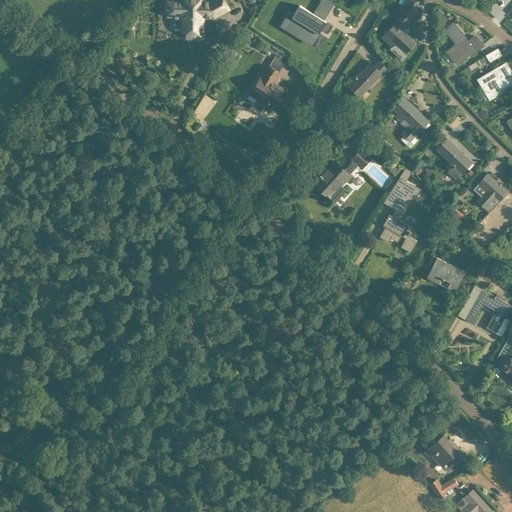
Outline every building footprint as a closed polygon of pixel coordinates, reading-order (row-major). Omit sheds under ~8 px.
[(166,1),(165,14),(167,14),(167,16),(174,16),(174,17),(178,17),(178,16),(180,16),(182,16),(181,33),(186,33),(186,37),(200,38),(200,37),(202,37),(202,28),(200,28),(201,14),(213,14),(214,16),(228,9),(223,0),(211,0),(209,1),(203,1),(202,0),(183,0),(184,2),(166,1)] [(329,0),(320,0),(319,2),(330,9),(334,3),(329,0)] [(415,44),(411,39),(402,31),(418,5),(410,0),(406,0),(400,11),(402,13),(395,25),(394,24),(382,38),(392,48),(396,45),(401,50),(406,54),(415,44)] [(299,5),(286,27),(313,43),(326,21),(299,5)] [(447,52),(451,56),(457,64),(469,54),(470,56),(483,45),(475,36),(468,42),(453,23),(445,30),(456,44),(447,52)] [(269,50),(285,61),(288,57),(272,46),(269,50)] [(497,49),(486,56),(490,61),(500,55),(497,49)] [(388,71),(385,68),(379,62),(374,67),(370,63),(356,77),(355,76),(354,77),(355,78),(350,84),(361,95),(380,75),(382,77),(388,71)] [(491,75),(479,82),(484,89),(486,87),(492,98),(500,93),(498,89),(503,86),(504,88),(511,83),(511,74),(506,64),(490,73),(491,75)] [(251,92),(247,98),(254,103),(258,97),(272,106),(283,89),(272,83),(278,73),(269,67),(263,77),(261,75),(250,92),(251,92)] [(417,133),(419,132),(428,121),(403,98),(393,108),(398,113),(395,116),(401,122),(404,119),(410,124),(408,126),(409,127),(402,134),(404,135),(401,138),(401,140),(409,147),(410,147),(417,140),(417,138),(414,136),(417,133)] [(453,165),(451,167),(452,167),(448,171),(456,179),(471,162),(446,139),(436,150),(453,165)] [(324,194),(328,197),(334,203),(346,190),(341,185),(359,165),(361,168),(370,158),(361,149),(352,159),(353,160),(344,170),(334,161),(321,176),(320,175),(319,176),(321,178),(315,185),(318,188),(318,189),(323,194),(324,194)] [(394,178),(402,168),(393,160),(388,166),(390,167),(390,172),(389,173),(394,178)] [(405,167),(399,177),(406,180),(411,171),(405,167)] [(477,202),(489,213),(507,192),(486,174),(478,183),(487,191),(477,202)] [(410,253),(416,241),(407,236),(408,235),(409,236),(411,232),(410,231),(412,228),(408,226),(399,221),(412,199),(414,201),(415,200),(414,200),(420,189),(399,177),(383,203),(394,209),(391,216),(388,214),(386,217),(387,218),(385,223),(384,223),(383,222),(382,225),(384,227),(379,237),(387,242),(393,232),(405,238),(400,247),(410,253)] [(457,198),(448,207),(453,211),(461,202),(457,198)] [(492,218),(489,221),(491,224),(490,226),(498,234),(511,220),(511,199),(509,202),(509,201),(502,207),(504,209),(500,212),(499,211),(492,217),(492,218)] [(480,221),(474,227),(480,233),(485,227),(480,221)] [(436,257),(426,277),(438,283),(441,279),(444,280),(449,283),(446,287),(455,291),(464,272),(436,257)] [(476,272),(483,276),(490,263),(483,259),(476,272)] [(486,328),(495,333),(511,305),(501,300),(501,299),(496,296),(497,295),(495,294),(495,295),(494,295),(494,296),(481,289),(464,319),(471,323),(483,303),(496,311),(486,328)] [(511,330),(496,358),(500,363),(505,359),(507,361),(500,367),(511,380),(509,381),(511,383),(511,356),(509,359),(507,357),(511,351),(511,330)] [(443,434),(435,441),(425,451),(430,457),(432,456),(442,467),(452,459),(456,464),(466,456),(460,449),(458,451),(443,434)] [(429,484),(438,499),(446,494),(445,492),(458,484),(453,477),(441,485),(437,479),(429,484)] [(460,510),(458,511),(476,511),(477,511),(478,511),(495,511),(493,510),(491,511),(472,490),(464,497),(469,502),(460,510)]
